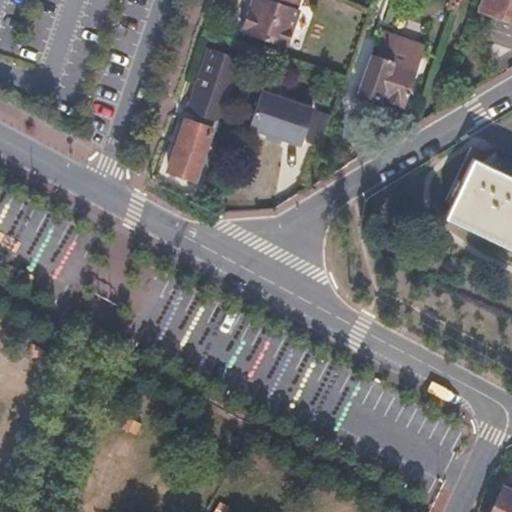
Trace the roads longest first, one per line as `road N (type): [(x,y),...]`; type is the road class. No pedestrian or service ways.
road 1 (residential): [(511,89),(278,230),(256,272)]
road 2 (residential): [(506,408),(256,272)]
road 3 (residential): [(105,188),(170,0)]
road 4 (residential): [(256,272),(105,188)]
